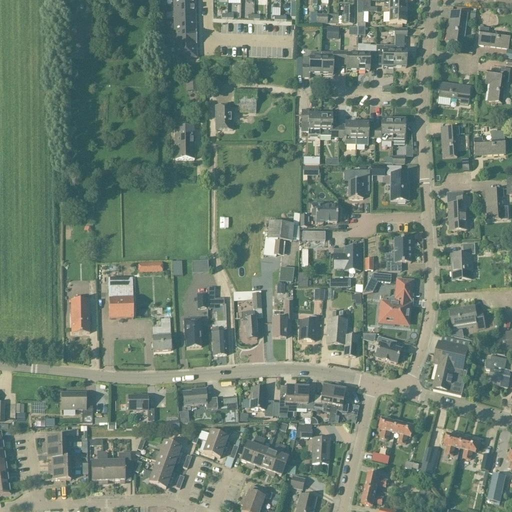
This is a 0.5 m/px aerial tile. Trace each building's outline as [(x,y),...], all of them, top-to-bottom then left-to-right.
[(367,24),(368,13),(363,13),(363,2),(357,2),(356,28),(364,29),(365,24),(367,24)] [(363,13),(368,13),(376,13),(376,9),(370,8),(370,3),(379,3),(368,2),(363,2),(363,13)] [(389,2),(389,14),(406,14),(406,4),(406,3),(394,3),(389,2)] [(195,6),(173,7),(173,20),(195,19),(195,6)] [(352,26),(354,25),(354,24),(354,9),(343,8),(343,26),(352,26)] [(448,20),(445,42),(460,44),(460,38),(462,22),(466,23),(467,15),(463,15),(451,13),(450,20),(448,20)] [(406,14),(389,14),(389,25),(406,25),(406,14)] [(316,26),(327,26),(327,16),(316,16),(316,26)] [(327,16),(327,26),(338,26),(338,16),(327,16)] [(195,19),(173,20),(174,33),(195,32),(195,19)] [(63,24),(63,60),(83,60),(83,24),(63,24)] [(478,47),(507,51),(509,37),(487,34),(488,30),(480,29),(478,47)] [(394,53),(394,69),(406,69),(406,53),(404,53),(404,44),(400,44),(400,38),(404,38),(407,38),(407,30),(394,30),(394,38),(395,38),(394,47),(394,53)] [(195,32),(174,33),(174,46),(196,45),(196,32),(195,32)] [(196,45),(174,46),(174,60),(196,59),(196,46),(196,45)] [(370,46),(358,46),(358,49),(357,72),(369,73),(369,67),(375,67),(376,47),(370,47),(370,46)] [(394,47),(376,47),(375,67),(382,67),(382,69),(394,69),(394,47)] [(346,53),(339,53),(339,66),(345,66),(345,72),(357,72),(358,49),(347,49),(347,56),(346,56),(346,53)] [(309,59),(302,59),(302,80),(308,80),(308,76),(321,76),(321,53),(311,53),(311,59),(309,59)] [(332,54),(321,53),(321,76),(332,76),(332,66),(339,66),(339,53),(332,53),(332,54)] [(500,74),(486,72),(484,85),(490,86),(488,103),(500,104),(501,100),(505,100),(507,87),(503,87),(503,83),(507,84),(509,71),(500,69),(500,74)] [(199,79),(186,80),(186,93),(199,92),(199,79)] [(438,99),(437,106),(449,107),(450,100),(460,102),(460,105),(467,106),(468,103),(469,97),(461,96),(461,95),(461,94),(462,88),(440,85),(438,99)] [(256,92),(235,91),(234,107),(239,107),(238,114),(255,115),(256,92)] [(215,108),(215,132),(232,132),(232,108),(215,108)] [(319,137),(320,116),(307,116),(307,111),(301,111),(301,125),(301,134),(307,134),(307,137),(319,137)] [(320,116),(319,137),(330,138),(330,140),(337,140),(338,126),(331,126),(331,116),(320,116)] [(374,126),(374,140),(380,140),(380,143),(392,143),(393,121),(381,121),(381,127),(374,126)] [(404,121),(393,121),(392,143),(404,143),(404,138),(404,121)] [(344,147),(356,147),(356,125),(344,124),(344,126),(338,126),(337,140),(344,140),(344,141),(344,147)] [(356,125),(356,147),(367,147),(368,141),(368,140),(374,140),(374,126),(368,126),(368,125),(356,125)] [(194,161),(194,138),(194,127),(174,128),(174,138),(175,138),(175,161),(194,161)] [(452,129),(440,130),(441,137),(442,160),(456,159),(455,137),(459,137),(459,129),(452,129)] [(481,140),(473,140),(474,144),(474,149),(481,149),(482,157),(504,156),(503,142),(504,142),(503,133),(490,134),(491,143),(481,143),(481,140)] [(391,166),(392,166),(404,166),(404,158),(391,158),(391,166)] [(406,192),(406,176),(400,176),(400,169),(387,168),(386,176),(390,176),(390,203),(397,203),(397,204),(405,205),(405,203),(407,203),(407,192),(406,192)] [(362,201),(362,195),(362,193),(369,193),(369,173),(351,173),(351,183),(348,183),(348,201),(362,201)] [(492,198),(485,199),(487,222),(501,221),(508,221),(507,209),(500,209),(499,200),(499,199),(503,199),(502,191),(499,191),(491,192),(492,197),(492,198)] [(456,205),(447,206),(448,233),(467,232),(465,210),(470,209),(470,199),(456,200),(456,203),(456,205)] [(323,224),(337,224),(337,208),(323,208),(323,205),(311,205),(311,218),(315,218),(315,225),(323,225),(323,224)] [(265,239),(263,257),(273,258),(274,256),(281,257),(282,245),(283,245),(284,244),(284,242),(291,243),(296,244),(296,242),(298,242),(299,216),(293,215),(292,226),(278,224),(268,223),(267,240),(265,239)] [(410,240),(394,241),(394,256),(386,256),(386,273),(400,273),(400,265),(410,264),(410,240)] [(471,281),(470,256),(474,256),(474,245),(462,246),(462,256),(450,257),(451,282),(471,281)] [(344,250),(344,251),(333,251),(333,256),(333,271),(344,271),(344,273),(359,273),(360,250),(344,250)] [(364,260),(364,272),(373,272),(373,260),(364,260)] [(180,262),(170,263),(171,276),(181,275),(180,262)] [(206,273),(205,262),(190,262),(190,274),(206,273)] [(290,284),(290,269),(278,269),(277,283),(290,284)] [(305,288),(306,274),(298,274),(297,288),(305,288)] [(372,275),(369,282),(377,283),(389,284),(389,277),(372,275)] [(132,280),(108,280),(109,321),(133,320),(132,280)] [(411,283),(398,282),(396,299),(392,298),(389,301),(389,305),(381,304),(379,324),(383,324),(383,328),(394,329),(394,325),(407,326),(409,307),(407,306),(408,300),(410,301),(411,283)] [(276,295),(284,295),(284,286),(277,285),(276,295)] [(207,298),(215,297),(215,289),(207,289),(207,298)] [(314,302),(323,302),(324,302),(324,291),(314,291),(314,302)] [(206,295),(196,296),(197,311),(207,310),(206,295)] [(251,296),(253,311),(261,311),(260,295),(251,296)] [(70,302),(71,335),(89,335),(88,301),(70,302)] [(286,340),(286,322),(292,322),(293,303),(284,304),(284,321),(272,321),(272,340),(286,340)] [(165,317),(165,307),(148,307),(148,317),(165,317)] [(453,331),(476,327),(477,331),(486,330),(483,312),(476,314),(475,307),(450,312),(453,331)] [(243,329),(245,329),(246,342),(257,341),(255,313),(242,314),(243,329)] [(345,337),(346,322),(346,314),(332,313),(331,321),(328,321),(326,346),(344,348),(343,358),(355,359),(357,338),(345,337)] [(299,342),(314,343),(315,324),(316,319),(308,318),(308,323),(300,323),(299,342)] [(200,320),(184,321),(185,335),(186,335),(186,350),(201,349),(200,335),(201,334),(200,320)] [(161,329),(152,330),(152,339),(153,353),(170,352),(170,338),(169,321),(161,321),(161,329)] [(225,335),(218,335),(218,329),(212,330),(212,336),(213,358),(226,357),(225,335)] [(396,366),(400,351),(395,349),(397,344),(378,338),(376,345),(379,346),(375,359),(396,366)] [(439,343),(437,351),(433,366),(437,367),(432,389),(462,396),(467,373),(463,372),(468,350),(469,344),(442,338),(441,343),(439,343)] [(497,346),(496,352),(496,355),(503,356),(504,347),(497,346)] [(487,362),(485,371),(491,373),(488,386),(508,390),(510,377),(503,376),(507,361),(491,358),(490,363),(487,362)] [(296,413),(296,411),(296,410),(296,405),(297,389),(286,388),(286,398),(279,398),(279,410),(289,410),(289,413),(296,413)] [(329,415),(334,389),(323,388),(321,398),(314,396),(314,399),(313,409),(323,410),(322,414),(329,415)] [(297,389),(296,410),(302,411),(313,412),(313,409),(314,399),(309,399),(309,397),(308,396),(308,389),(297,389)] [(345,391),(334,389),(329,415),(328,426),(335,425),(337,413),(347,414),(349,403),(343,401),(345,391)] [(250,413),(264,413),(264,419),(272,419),(273,403),(266,403),(266,391),(251,391),(250,413)] [(184,408),(206,406),(206,411),(217,410),(216,399),(206,400),(205,392),(183,394),(184,408)] [(85,395),(63,395),(61,395),(61,411),(82,411),(82,426),(92,426),(92,408),(85,408),(85,395)] [(148,397),(128,397),(128,412),(148,412),(148,423),(154,423),(154,411),(148,411),(148,397)] [(179,424),(188,423),(186,412),(178,413),(179,424)] [(390,434),(395,435),(398,424),(382,420),(379,431),(382,432),(380,440),(388,442),(390,434)] [(398,424),(395,435),(400,436),(398,444),(406,446),(408,438),(411,439),(414,427),(398,424)] [(312,431),(300,431),(300,440),(311,440),(312,431)] [(206,444),(215,447),(219,437),(210,433),(206,444)] [(460,450),(462,439),(447,435),(444,446),(447,447),(445,455),(453,457),(455,449),(460,450)] [(219,437),(215,447),(227,451),(227,450),(224,448),(227,440),(219,437)] [(261,439),(256,437),(252,446),(247,444),(240,463),(246,465),(245,468),(250,469),(261,439)] [(42,445),(42,450),(65,449),(65,438),(46,439),(46,445),(42,445)] [(265,440),(261,439),(250,469),(254,471),(254,468),(261,470),(267,452),(262,450),(265,440)] [(478,443),(462,439),(460,450),(465,451),(463,460),(471,462),(473,453),(476,454),(478,443)] [(328,466),(329,441),(313,440),(311,465),(328,466)] [(160,454),(168,457),(172,447),(163,444),(160,454)] [(203,454),(211,457),(215,447),(206,444),(203,454)] [(267,452),(261,470),(267,472),(266,475),(269,476),(281,446),(276,444),(272,454),(267,452)] [(388,457),(389,445),(379,444),(377,456),(388,457)] [(281,446),(269,476),(274,478),(275,475),(281,478),(288,459),(282,457),(286,448),(281,446)] [(172,447),(168,457),(177,460),(176,462),(179,463),(180,459),(177,458),(178,455),(180,450),(172,447)] [(215,447),(211,457),(220,460),(223,452),(226,453),(227,451),(215,447)] [(46,461),(51,461),(65,460),(65,449),(42,450),(42,456),(46,455),(46,461)] [(437,454),(431,452),(428,465),(434,466),(437,454)] [(102,453),(97,453),(97,463),(91,463),(91,483),(98,483),(98,486),(103,486),(102,453)] [(102,453),(103,486),(107,486),(107,483),(114,483),(113,463),(107,463),(107,453),(102,453)] [(118,463),(113,463),(114,483),(120,482),(120,486),(124,485),(124,482),(125,482),(130,482),(130,454),(123,454),(123,463),(118,463)] [(156,464),(164,467),(168,457),(160,454),(156,464)] [(168,457),(164,467),(173,470),(177,460),(168,457)] [(390,459),(383,457),(381,464),(388,466),(390,459)] [(51,461),(51,466),(47,466),(47,472),(70,471),(70,460),(65,460),(51,461)] [(491,462),(485,461),(482,472),(489,473),(491,462)] [(419,466),(406,463),(405,469),(411,471),(412,469),(418,471),(419,466)] [(152,474),(161,477),(164,467),(156,464),(152,474)] [(164,467),(161,477),(169,480),(169,482),(172,483),(173,479),(170,478),(171,475),(173,470),(164,467)] [(70,471),(47,472),(48,477),(52,477),(52,483),(71,482),(70,471)] [(0,485),(9,485),(7,474),(0,474),(0,485)] [(148,484),(157,487),(161,477),(152,474),(148,484)] [(365,490),(376,492),(378,487),(386,489),(388,481),(379,479),(380,476),(369,474),(365,490)] [(493,475),(487,501),(499,504),(505,478),(493,475)] [(161,477),(157,487),(165,491),(169,480),(161,477)] [(305,481),(292,478),(289,490),(302,493),(305,481)] [(0,497),(10,496),(9,485),(0,485),(0,497)] [(375,497),(376,492),(365,490),(361,506),(373,508),(373,505),(381,507),(384,499),(375,497)] [(241,502),(261,509),(264,499),(270,501),(272,495),(261,491),(259,497),(248,493),(246,499),(243,498),(241,502)] [(312,511),(316,500),(300,496),(295,511),(312,511)] [(420,497),(418,502),(432,505),(433,500),(420,497)] [(259,511),(261,509),(241,502),(240,507),(243,508),(241,511),(259,511)]
